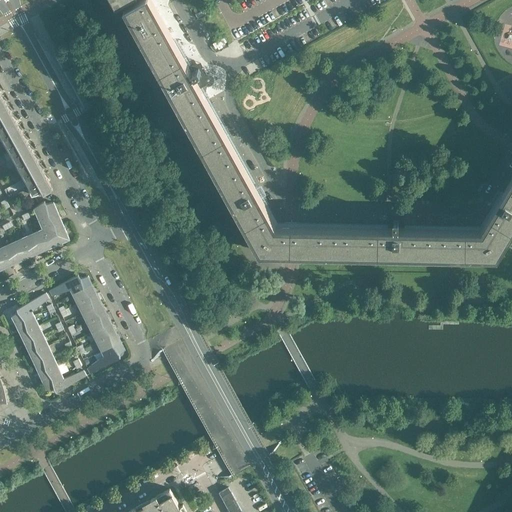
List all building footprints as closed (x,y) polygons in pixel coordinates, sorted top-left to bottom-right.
[(118,0),(119,1),(120,3),(120,4),(122,6),(123,9),(124,8),(124,9),(127,7),(139,0),(118,0)] [(282,253),(288,254),(294,254),(300,254),(302,254),(302,253),(479,256),(497,257),(506,242),(511,232),(511,179),(504,192),(503,192),(502,191),(496,201),(497,202),(498,203),(482,229),(481,229),(404,228),(404,225),(402,225),(402,224),(402,215),(394,214),(394,226),(394,228),(301,226),(295,226),(292,226),(291,226),(288,226),(283,225),(277,225),(276,225),(261,198),(262,198),(263,197),(258,186),(256,187),(255,188),(209,104),(208,103),(209,103),(208,100),(207,101),(204,96),(205,95),(207,94),(206,92),(208,85),(209,85),(210,84),(211,84),(212,83),(213,82),(213,81),(214,80),(214,79),(213,78),(213,77),(213,76),(212,76),(212,75),(211,75),(210,75),(210,74),(209,74),(208,74),(207,74),(205,69),(201,71),(199,67),(194,70),(192,71),(191,72),(188,66),(189,66),(187,63),(187,64),(183,58),(179,51),(173,40),(171,35),(151,0),(139,0),(127,7),(124,9),(125,9),(134,25),(137,30),(156,64),(160,71),(173,95),(176,100),(195,135),(209,161),(245,225),(255,243),(256,245),(260,252),(273,252),(280,252),(280,253),(282,253)] [(0,112),(8,106),(5,102),(2,97),(0,98),(0,112)] [(0,126),(13,116),(14,115),(10,112),(8,106),(0,112),(0,126)] [(0,136),(2,140),(18,126),(19,125),(16,121),(13,116),(0,126),(0,136)] [(7,149),(24,136),(25,135),(21,131),(18,126),(2,140),(7,149)] [(279,135),(273,126),(268,129),(273,138),(279,135)] [(13,159),(29,145),(30,145),(27,141),(24,136),(7,149),(13,159)] [(18,169),(34,155),(35,154),(32,151),(29,145),(13,159),(18,169)] [(23,178),(40,165),(41,164),(40,163),(37,160),(34,155),(18,169),(23,178)] [(29,188),(45,174),(46,174),(43,170),(40,165),(23,178),(29,188)] [(53,189),(50,183),(45,174),(29,188),(32,195),(35,194),(38,193),(41,192),(43,191),(44,194),(53,189)] [(70,239),(63,224),(54,202),(47,203),(45,201),(34,207),(43,229),(51,247),(70,239)] [(51,247),(43,229),(34,233),(42,251),(51,247)] [(42,251),(34,233),(24,237),(32,256),(42,251)] [(32,256),(24,237),(14,242),(22,260),(32,256)] [(22,260),(14,242),(4,246),(12,264),(22,260)] [(12,264),(4,246),(0,248),(0,263),(2,269),(12,264)] [(73,293),(92,284),(88,276),(81,278),(79,274),(50,290),(53,296),(71,289),(73,293)] [(78,303),(97,293),(92,284),(73,293),(78,303)] [(32,311),(49,299),(46,292),(17,308),(18,311),(12,316),(17,325),(35,316),(32,311)] [(83,313),(102,303),(97,293),(78,303),(83,313)] [(88,322),(107,313),(102,303),(83,313),(88,322)] [(92,332),(112,322),(107,313),(88,322),(92,332)] [(21,333),(39,325),(35,316),(17,325),(21,333)] [(97,342),(117,332),(112,322),(92,332),(97,342)] [(43,335),(39,325),(21,333),(26,343),(43,335)] [(102,351),(121,341),(117,332),(97,342),(102,351)] [(48,344),(43,335),(26,343),(30,353),(48,344)] [(91,373),(121,357),(120,354),(125,350),(121,341),(102,351),(104,355),(88,368),(91,373)] [(53,354),(48,344),(30,353),(35,363),(53,354)] [(57,364),(57,363),(53,354),(35,363),(39,372),(57,364)] [(62,374),(57,364),(39,372),(44,382),(62,374)] [(57,392),(87,376),(84,370),(64,378),(62,374),(44,382),(47,390),(55,389),(57,392)] [(222,497),(231,492),(229,487),(219,492),(222,497)] [(169,511),(180,506),(170,488),(136,507),(138,511),(169,511)] [(224,502),(234,496),(231,492),(222,497),(224,502)] [(227,506),(237,501),(234,496),(224,502),(227,506)] [(230,511),(239,506),(237,501),(227,506),(230,511)]
